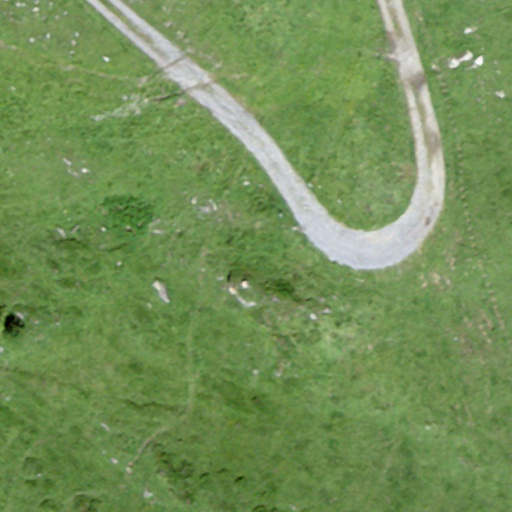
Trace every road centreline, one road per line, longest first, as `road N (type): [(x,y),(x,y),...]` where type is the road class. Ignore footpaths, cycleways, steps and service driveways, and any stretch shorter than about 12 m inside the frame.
road 1 (track): [(199,85),(276,155),(335,235),(367,244),(397,232),(420,208),(429,172),(424,116),(390,0)]
road 2 (track): [(104,0),(199,85)]
